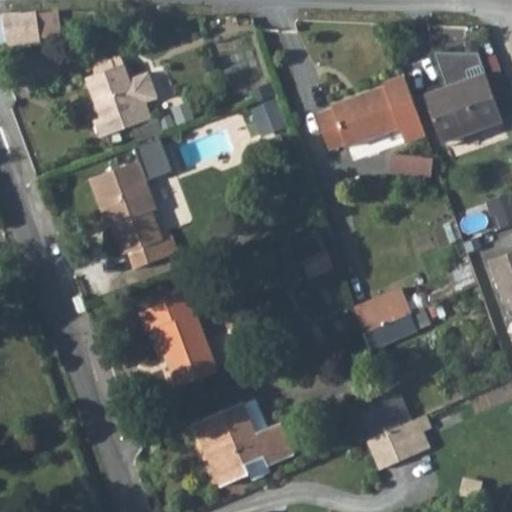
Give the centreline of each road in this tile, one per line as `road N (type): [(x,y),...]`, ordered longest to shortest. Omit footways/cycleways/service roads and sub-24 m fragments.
road 1 (residential): [(0,148),(134,511)]
road 2 (residential): [(319,0),(511,6)]
